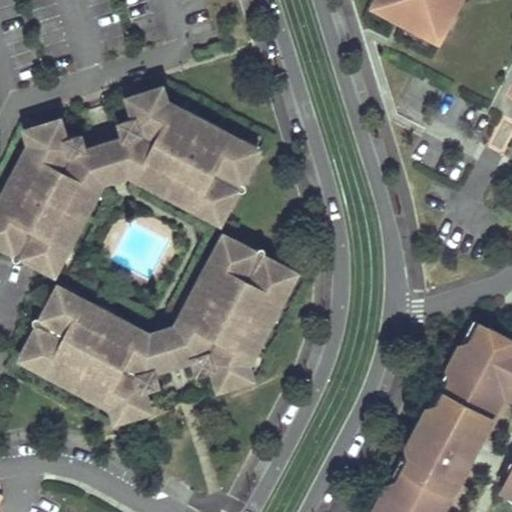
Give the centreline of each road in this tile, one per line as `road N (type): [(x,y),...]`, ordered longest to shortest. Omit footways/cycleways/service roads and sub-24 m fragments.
road 1 (residential): [(270,0),(331,196),(340,288),(330,353),(251,511)]
road 2 (residential): [(390,312),(382,199),(318,0)]
road 3 (residential): [(307,511),(366,395),(390,312)]
road 4 (residential): [(165,511),(91,471),(58,462),(0,466)]
road 5 (residential): [(390,312),(417,311),(511,277)]
